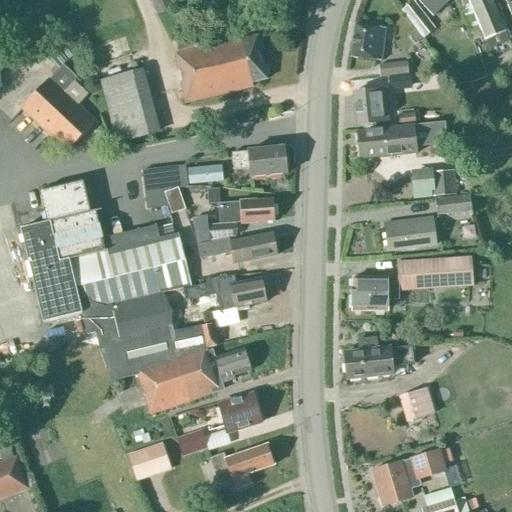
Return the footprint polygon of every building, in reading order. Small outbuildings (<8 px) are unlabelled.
[(150,0),(151,1),(157,15),(174,7),(170,0),(150,0)] [(417,0),(418,1),(433,17),(448,3),(447,2),(449,0),(417,0)] [(467,0),(470,5),(459,9),(473,43),(484,39),(485,41),(486,41),(489,48),(508,41),(504,33),(505,33),(491,0),(467,0)] [(413,2),(401,11),(422,39),(434,30),(413,2)] [(381,61),(385,29),(355,25),(351,57),(381,61)] [(234,38),(195,48),(192,34),(174,38),(178,52),(176,53),(177,59),(175,60),(185,103),(252,87),(252,83),(267,79),(257,37),(235,42),(234,38)] [(379,64),(380,77),(369,78),(383,78),(404,73),(406,79),(408,79),(407,75),(408,76),(407,61),(379,64)] [(62,66),(21,110),(65,152),(93,122),(77,106),(87,95),(76,85),(79,82),(62,66)] [(116,145),(161,134),(144,69),(99,82),(116,145)] [(385,89),(386,96),(396,96),(397,90),(409,89),(408,79),(406,79),(404,73),(383,78),(369,78),(367,78),(369,91),(385,89)] [(385,89),(369,91),(353,92),(357,126),(389,122),(386,96),(385,89)] [(399,126),(415,124),(414,114),(398,116),(399,126)] [(428,141),(432,140),(430,124),(358,132),(361,160),(416,154),(416,153),(429,151),(428,141)] [(251,178),(286,175),(284,148),(248,152),(231,154),(233,171),(250,169),(251,178)] [(145,193),(147,210),(169,207),(171,214),(184,209),(178,189),(176,189),(173,167),(142,171),(144,193),(145,193)] [(221,167),(188,170),(190,186),(223,183),(221,167)] [(432,174),(435,199),(453,197),(455,196),(452,171),(432,174)] [(50,222),(20,230),(43,323),(82,314),(87,335),(96,332),(100,350),(111,381),(137,375),(177,362),(171,334),(163,293),(191,286),(178,233),(158,238),(155,226),(131,233),(134,244),(107,251),(97,253),(81,187),(57,193),(56,191),(44,194),(43,189),(42,189),(50,222)] [(438,216),(472,212),(470,195),(455,196),(453,197),(435,199),(438,216)] [(241,223),(241,224),(257,223),(257,221),(274,220),(273,201),(256,202),(255,200),(239,201),(240,203),(219,204),(220,224),(241,223)] [(388,251),(436,245),(432,218),(385,224),(388,251)] [(194,228),(198,245),(211,242),(208,225),(194,228)] [(234,264),(276,256),(272,234),(229,243),(229,239),(197,246),(200,259),(231,253),(234,264)] [(381,278),(353,278),(354,288),(352,289),(353,312),(386,312),(386,300),(398,300),(398,291),(472,286),(471,258),(397,263),(397,281),(381,281),(381,278)] [(234,277),(213,279),(214,283),(220,311),(235,308),(237,308),(238,311),(248,309),(248,306),(266,302),(261,279),(236,284),(234,277)] [(205,327),(171,334),(177,362),(207,351),(206,348),(215,346),(211,328),(215,327),(212,313),(202,315),(205,327)] [(391,366),(413,364),(411,347),(390,350),(390,349),(377,351),(376,338),(358,340),(358,341),(361,341),(363,352),(345,354),(347,378),(392,374),(391,366)] [(177,362),(137,375),(141,386),(142,386),(145,396),(144,396),(150,415),(220,391),(218,385),(235,379),(234,376),(251,371),(244,349),(210,360),(207,351),(177,362)] [(411,421),(433,414),(426,390),(404,397),(411,421)] [(227,433),(260,423),(252,395),(218,405),(227,433)] [(201,431),(177,439),(183,456),(207,448),(201,431)] [(162,444),(128,456),(137,482),(171,470),(162,444)] [(247,474),(274,465),(267,445),(226,459),(224,454),(209,459),(218,484),(231,480),(235,490),(251,484),(247,474)] [(438,451),(401,462),(372,471),(383,506),(412,498),(408,486),(419,483),(418,480),(444,472),(438,451)] [(0,497),(25,488),(15,462),(0,467),(0,497)] [(422,511),(456,511),(454,503),(453,499),(421,508),(422,511)] [(468,511),(465,499),(454,503),(456,511),(468,511)]
